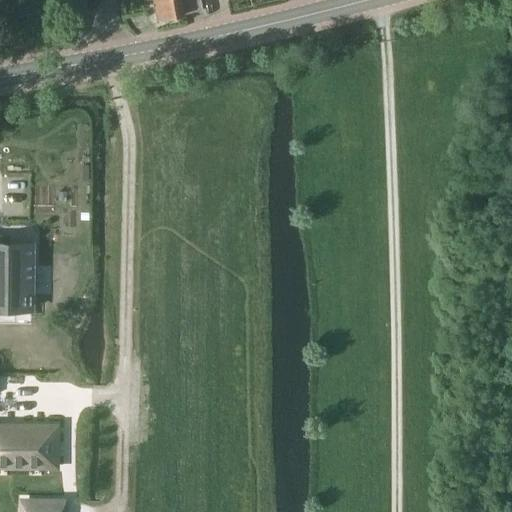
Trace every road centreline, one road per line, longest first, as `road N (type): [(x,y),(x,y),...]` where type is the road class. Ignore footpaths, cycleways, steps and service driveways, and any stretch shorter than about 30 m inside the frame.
road 1 (track): [(384,0),(394,511)]
road 2 (tertiary): [(110,58),(363,0)]
